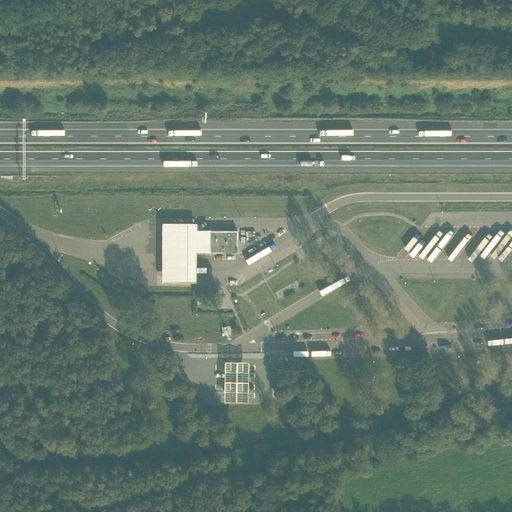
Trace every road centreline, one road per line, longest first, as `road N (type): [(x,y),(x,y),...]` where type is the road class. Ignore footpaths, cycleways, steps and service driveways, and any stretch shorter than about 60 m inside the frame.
road 1 (motorway): [(0,160),(511,159)]
road 2 (motorway): [(511,137),(0,138)]
road 3 (track): [(511,421),(128,511)]
